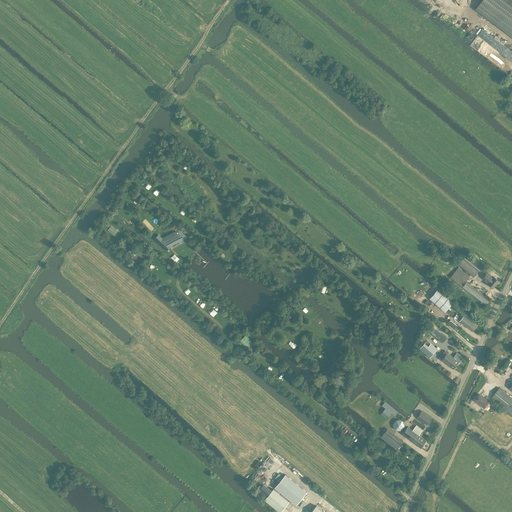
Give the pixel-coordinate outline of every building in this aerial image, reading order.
[(511,0),(481,0),(475,9),(511,36),(511,0)] [(108,230),(114,235),(118,231),(111,226),(108,230)] [(158,234),(153,238),(161,245),(167,251),(170,248),(171,246),(187,238),(179,230),(162,238),(158,234)] [(458,264),(474,277),(479,271),(482,273),(484,270),(466,255),(458,264)] [(488,272),(482,278),(488,283),(487,284),(492,288),(498,280),(494,277),(488,272)] [(462,287),(486,305),(490,299),(466,281),(462,287)] [(453,302),(437,289),(430,298),(445,311),(453,302)] [(461,314),(457,319),(460,321),(466,326),(470,320),(464,316),(461,314)] [(457,325),(450,320),(447,323),(456,330),(459,328),(456,325),(457,325)] [(470,320),(466,326),(472,331),(477,325),(470,320)] [(447,338),(442,334),(438,338),(443,342),(447,338)] [(247,348),(253,342),(252,341),(246,335),(240,341),(241,342),(246,347),(247,348)] [(430,344),(423,352),(429,358),(437,350),(430,344)] [(444,350),(441,355),(444,357),(442,360),(453,369),(459,361),(456,359),(454,361),(453,360),(450,359),(452,356),(447,353),(444,350)] [(511,398),(499,388),(491,398),(511,414),(511,398)] [(484,407),(486,405),(489,401),(480,394),(475,400),(484,407)] [(398,412),(389,405),(385,402),(382,405),(385,408),(381,414),(387,419),(391,413),(395,416),(398,412)] [(416,417),(419,419),(427,425),(431,418),(424,412),(421,410),(416,417)] [(396,419),(393,424),(395,430),(401,430),(404,426),(402,420),(396,419)] [(407,427),(402,434),(421,448),(426,440),(418,435),(422,430),(417,425),(416,425),(412,430),(407,427)] [(381,437),(396,449),(403,441),(388,429),(381,437)] [(286,474),(275,487),(296,505),(307,492),(286,474)] [(265,499),(280,511),(290,501),(274,489),(265,499)]
